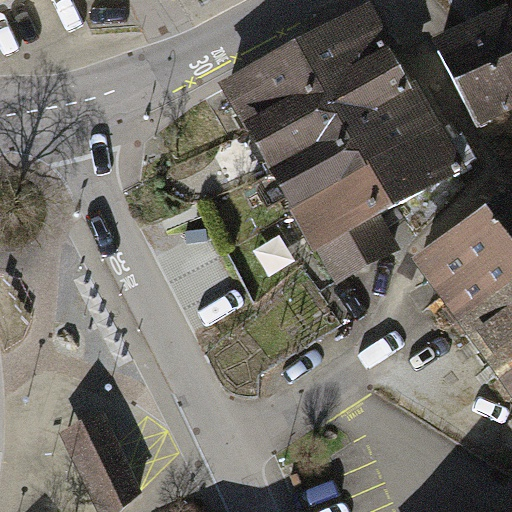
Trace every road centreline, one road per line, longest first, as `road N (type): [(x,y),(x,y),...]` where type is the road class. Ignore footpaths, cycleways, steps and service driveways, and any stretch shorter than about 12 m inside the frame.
road 1 (unclassified): [(248,511),(81,162),(65,106)]
road 2 (tertiary): [(302,0),(174,68),(65,106)]
